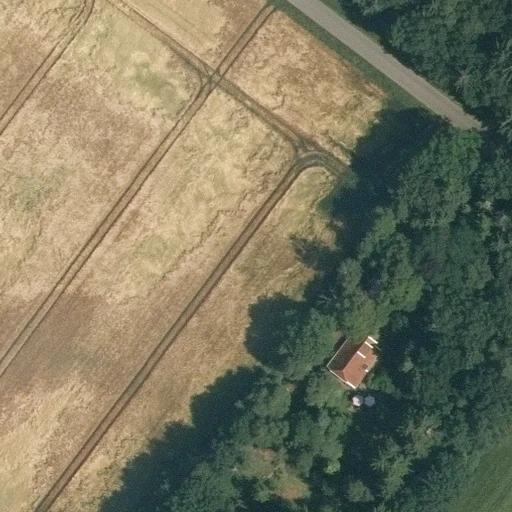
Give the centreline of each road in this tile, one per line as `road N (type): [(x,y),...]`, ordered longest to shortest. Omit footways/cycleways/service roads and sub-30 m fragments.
road 1 (unclassified): [(511,158),(301,0)]
road 2 (track): [(469,126),(340,312)]
